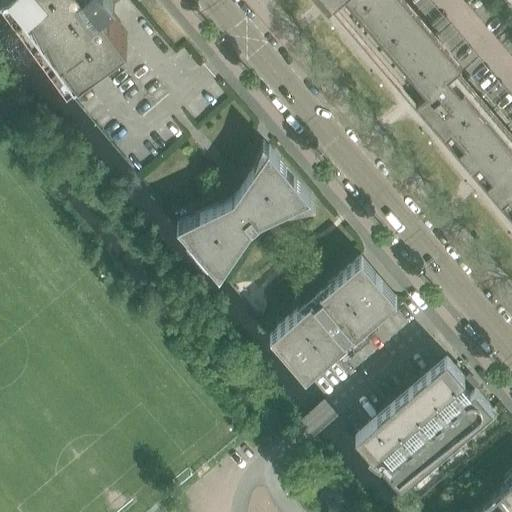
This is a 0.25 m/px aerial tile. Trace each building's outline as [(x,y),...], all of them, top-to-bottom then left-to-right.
[(15,0),(36,28),(54,47),(52,49),(71,70),(75,66),(76,67),(127,29),(110,6),(105,0),(15,0)] [(391,0),(326,0),(354,32),(391,0)] [(422,31),(396,0),(391,0),(354,32),(382,65),(422,31)] [(511,153),(511,136),(463,79),(460,82),(448,68),(451,65),(422,31),(382,65),(480,181),(511,153)] [(311,194),(268,144),(234,194),(232,195),(177,221),(219,271),(252,224),(259,218),(311,194)] [(511,210),(511,153),(480,181),(508,214),(511,210)] [(305,373),(397,295),(361,253),(329,281),(270,331),(305,373)] [(401,485),(492,407),(474,386),(473,387),(463,375),(465,374),(449,356),(447,353),(355,431),(372,451),(379,445),(392,460),(385,466),(401,485)] [(511,511),(511,475),(468,511),(511,511)]
